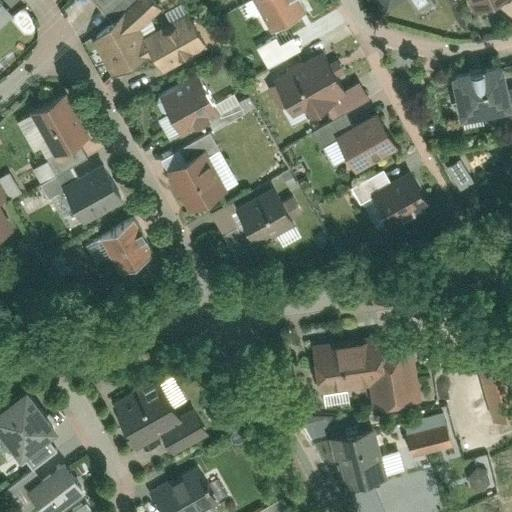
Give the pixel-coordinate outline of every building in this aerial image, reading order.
[(160,0),(132,0),(93,38),(114,74),(151,53),(139,30),(164,4),(160,0)] [(256,0),(273,29),(313,7),(309,0),(256,0)] [(382,0),(388,9),(400,0),(382,0)] [(471,0),(478,13),(505,0),(471,0)] [(210,44),(191,10),(146,35),(165,69),(210,44)] [(268,63),(310,45),(304,31),(281,41),(279,34),(259,43),(268,63)] [(346,84),(326,48),(274,78),(295,114),(308,106),(314,117),(335,105),(329,94),(346,84)] [(455,71),(464,118),(511,109),(511,78),(509,62),(455,71)] [(171,113),(182,132),(223,109),(201,70),(160,93),(158,102),(163,111),(171,113)] [(69,91),(32,112),(56,155),(94,134),(69,91)] [(401,144),(381,110),(339,134),(359,168),(401,144)] [(167,170),(190,211),(229,189),(206,148),(167,170)] [(125,199),(105,162),(66,184),(87,220),(125,199)] [(433,203),(414,169),(373,193),(392,226),(433,203)] [(11,171),(0,177),(0,178),(12,198),(23,191),(11,171)] [(297,222),(276,186),(236,209),(257,245),(297,222)] [(0,198),(0,238),(17,229),(0,198)] [(157,253),(136,217),(102,236),(123,272),(157,253)] [(90,245),(97,255),(108,248),(101,237),(90,245)] [(379,406),(421,399),(413,349),(388,353),(384,331),(314,343),(322,389),(375,380),(379,406)] [(511,379),(505,359),(478,368),(494,416),(511,410),(511,379)] [(114,404),(136,446),(184,420),(162,378),(114,404)] [(0,407),(0,427),(21,456),(61,426),(30,385),(0,407)] [(452,419),(407,431),(414,454),(458,443),(452,419)] [(376,423),(334,434),(348,486),(389,475),(376,423)] [(61,511),(91,490),(67,459),(30,487),(48,511),(61,511)] [(198,463),(152,488),(164,511),(188,511),(216,497),(198,463)] [(362,511),(387,511),(378,483),(355,490),(362,511)]
